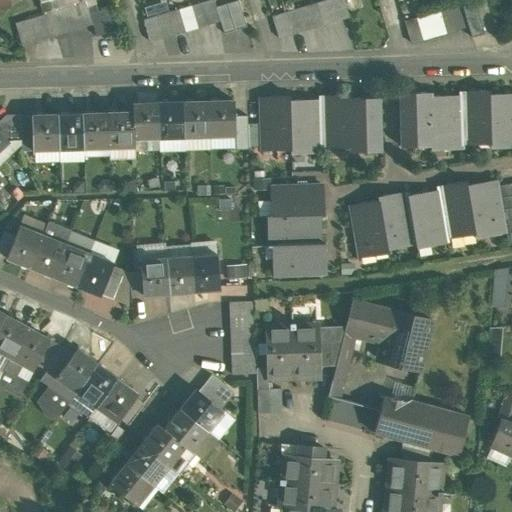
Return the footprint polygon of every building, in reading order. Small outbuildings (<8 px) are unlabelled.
[(212,0),(211,0),(201,3),(207,24),(219,21),(215,7),(212,0)] [(238,0),(227,4),(235,30),(246,27),(238,0)] [(343,0),(325,0),(319,2),(326,23),(349,17),(343,0)] [(475,1),(462,5),(468,27),(471,38),(484,34),(475,1)] [(319,2),(308,5),(314,27),(326,23),(319,2)] [(86,3),(61,10),(67,31),(92,24),(89,14),(86,3)] [(201,3),(190,7),(196,28),(207,24),(201,3)] [(235,30),(227,4),(215,7),(219,21),(223,34),(235,30)] [(308,5),(296,9),(303,30),(314,27),(308,5)] [(462,5),(451,8),(456,30),(468,27),(462,5)] [(112,6),(89,14),(92,24),(96,36),(119,29),(112,6)] [(190,7),(178,10),(185,31),(196,28),(190,7)] [(451,8),(440,11),(446,33),(456,30),(451,8)] [(296,9),(284,12),(290,34),(303,30),(296,9)] [(61,10),(49,14),(55,35),(67,31),(61,10)] [(178,10),(167,13),(174,35),(185,31),(178,10)] [(440,11),(428,14),(434,36),(446,33),(440,11)] [(284,12),(271,16),(277,38),(290,34),(284,12)] [(167,13),(155,17),(162,38),(174,35),(167,13)] [(49,14),(38,17),(44,38),(55,35),(49,14)] [(428,14),(416,18),(422,39),(434,36),(428,14)] [(38,17),(27,20),(33,41),(44,38),(38,17)] [(155,17),(143,21),(149,42),(162,38),(155,17)] [(416,18),(403,21),(410,43),(422,39),(416,18)] [(27,20),(15,24),(21,44),(33,41),(27,20)] [(489,91),(474,91),(474,93),(460,93),(459,94),(460,150),(461,149),(461,145),(477,145),(477,144),(489,143),(490,149),(489,91)] [(511,95),(504,96),(504,95),(490,95),(489,91),(490,149),(491,149),(491,147),(504,147),(504,148),(511,147),(511,95)] [(429,93),(415,93),(415,94),(399,95),(401,147),(418,147),(418,146),(430,145),(430,150),(431,150),(429,93)] [(459,97),(444,98),(444,96),(430,97),(430,93),(429,93),(431,150),(432,150),(432,149),(444,149),(444,150),(460,150),(459,94),(458,94),(459,97)] [(334,97),(319,97),(319,98),(318,98),(320,153),(321,153),(321,149),(336,149),(337,148),(349,147),(349,153),(350,153),(348,95),(334,95),(334,97)] [(363,99),(349,99),(349,95),(348,95),(350,153),(350,151),(363,151),(363,152),(380,152),(379,99),(363,100),(363,99)] [(289,97),(274,97),(274,98),(259,99),(259,124),(260,148),(260,151),(277,151),(277,149),(290,149),(290,154),(291,154),(289,97)] [(304,101),(304,100),(290,101),(290,97),(289,97),(291,154),(291,153),(304,152),(304,154),(320,153),(318,98),(318,101),(304,101)] [(234,102),(208,103),(209,137),(234,136),(236,136),(235,116),(234,102)] [(208,103),(182,104),(184,138),(200,137),(209,137),(208,103)] [(182,104),(158,105),(159,139),(184,138),(182,104)] [(158,105),(133,106),(133,113),(134,139),(159,139),(158,105)] [(133,113),(108,114),(109,149),(110,149),(135,147),(134,139),(133,113)] [(108,114),(83,115),(85,149),(109,149),(108,114)] [(20,115),(6,116),(0,121),(0,132),(7,140),(21,139),(20,118),(20,115)] [(83,115),(58,116),(59,150),(85,149),(83,115)] [(58,116),(31,117),(32,151),(59,150),(58,116)] [(247,116),(235,116),(236,136),(234,136),(235,149),(248,148),(247,116)] [(31,117),(20,118),(21,139),(22,152),(32,151),(31,117)] [(259,124),(247,124),(248,148),(260,148),(259,124)] [(0,132),(0,149),(8,141),(7,140),(0,132)] [(465,182),(451,184),(451,185),(436,188),(436,189),(437,192),(446,243),(447,243),(446,239),(462,237),(461,236),(474,234),(475,239),(475,238),(465,182)] [(481,185),(481,183),(467,186),(466,182),(465,182),(475,238),(476,238),(476,237),(488,235),(488,236),(505,233),(499,198),(497,186),(497,183),(481,185)] [(511,183),(497,186),(499,198),(511,195),(511,183)] [(322,184),(269,186),(270,216),(266,216),(266,217),(324,215),(323,200),(322,200),(322,184)] [(437,192),(423,195),(422,193),(409,196),(408,194),(407,194),(417,248),(417,247),(430,245),(430,246),(446,243),(437,192)] [(408,193),(393,196),(392,194),(378,197),(388,254),(388,253),(387,249),(400,246),(400,247),(416,245),(416,249),(417,248),(407,194),(408,194),(408,193)] [(511,195),(499,198),(501,210),(511,208),(511,195)] [(378,201),(364,203),(364,204),(349,207),(358,259),(374,256),(374,255),(387,253),(387,254),(388,254),(378,197),(377,197),(378,201)] [(511,208),(501,210),(503,222),(511,220),(511,208)] [(324,215),(266,217),(266,218),(267,218),(268,230),(267,230),(267,247),(273,247),(325,245),(325,244),(320,244),(319,230),(320,230),(320,216),(324,215)] [(511,220),(503,222),(505,233),(511,232),(511,220)] [(59,226),(48,222),(42,235),(54,239),(59,226)] [(42,235),(20,226),(15,236),(7,256),(7,257),(30,267),(42,235)] [(71,231),(59,226),(54,239),(66,244),(71,232),(71,231)] [(15,236),(4,232),(0,242),(0,253),(7,256),(15,236)] [(94,241),(71,232),(66,244),(78,249),(90,253),(94,241)] [(54,239),(42,235),(30,267),(53,276),(65,248),(53,243),(54,239)] [(66,244),(54,239),(53,243),(65,248),(66,244)] [(78,249),(66,244),(65,248),(53,276),(76,286),(88,257),(76,253),(78,249)] [(325,245),(273,247),(273,260),(272,260),(272,277),(325,275),(324,259),(325,259),(325,245)] [(90,253),(78,249),(76,253),(88,257),(90,253)] [(88,257),(76,286),(101,296),(111,271),(114,264),(90,253),(88,257)] [(217,254),(191,256),(194,291),(220,289),(217,254)] [(191,256),(166,258),(169,294),(194,291),(191,256)] [(166,258),(140,260),(141,271),(143,294),(143,296),(169,294),(166,258)] [(227,278),(247,274),(245,263),(225,266),(227,278)] [(506,268),(494,270),(492,292),(504,293),(506,268)] [(122,276),(111,271),(102,294),(113,299),(122,276)] [(141,271),(128,272),(130,295),(143,294),(141,271)] [(504,293),(492,292),(491,306),(503,307),(504,293)] [(252,314),(252,301),(229,302),(230,314),(252,314)] [(393,311),(352,301),(344,330),(344,332),(356,335),(381,341),(385,342),(393,311)] [(432,320),(393,311),(385,342),(381,341),(377,357),(380,361),(398,365),(402,363),(420,367),(432,320)] [(252,314),(230,314),(230,326),(253,326),(252,314)] [(0,324),(0,355),(2,353),(10,358),(27,327),(5,315),(0,324)] [(253,337),(253,326),(230,326),(230,338),(253,337)] [(10,358),(0,375),(0,381),(21,393),(37,363),(50,340),(27,327),(10,358)] [(289,328),(266,329),(267,372),(267,377),(293,376),(292,328),(289,328)] [(294,328),(292,328),(293,376),(318,375),(318,366),(317,342),(317,331),(317,328),(294,328)] [(500,328),(489,328),(487,347),(499,348),(500,328)] [(344,330),(317,331),(317,342),(329,342),(330,365),(335,365),(344,332),(344,330)] [(356,335),(344,332),(335,365),(331,383),(343,386),(356,335)] [(253,337),(230,338),(230,350),(253,349),(253,337)] [(62,346),(50,340),(37,363),(46,370),(49,366),(62,346)] [(329,342),(317,342),(318,366),(330,366),(330,365),(329,342)] [(74,352),(62,346),(49,366),(60,371),(74,352)] [(499,348),(487,347),(485,361),(497,362),(499,348)] [(98,364),(77,348),(74,352),(60,371),(59,373),(70,382),(68,385),(77,392),(79,388),(98,364)] [(253,349),(230,350),(231,362),(254,361),(253,349)] [(254,361),(231,362),(231,374),(254,374),(254,361)] [(98,364),(79,388),(90,396),(88,400),(97,407),(118,378),(98,364)] [(60,371),(49,366),(46,370),(40,380),(48,386),(69,402),(77,392),(68,385),(70,382),(59,373),(60,371)] [(267,372),(255,373),(256,389),(267,389),(267,377),(267,372)] [(118,378),(97,407),(117,423),(120,420),(135,398),(139,394),(118,378)] [(69,402),(48,386),(37,401),(58,417),(69,402)] [(228,400),(211,386),(204,395),(221,409),(228,400)] [(77,392),(69,402),(90,416),(97,407),(88,400),(90,396),(79,388),(77,392)] [(279,388),(267,389),(268,413),(280,413),(279,388)] [(204,395),(197,389),(180,410),(207,432),(224,411),(204,395)] [(267,389),(256,389),(257,414),(268,413),(267,389)] [(507,454),(511,442),(511,394),(505,393),(499,423),(489,445),(507,454)] [(468,416),(424,405),(421,406),(384,396),(374,433),(457,455),(468,416)] [(135,398),(120,420),(128,426),(144,405),(135,398)] [(207,432),(180,410),(164,430),(185,447),(191,452),(207,432)] [(164,430),(158,425),(142,444),(170,466),(185,447),(164,430)] [(429,448),(401,441),(400,460),(428,462),(429,448)] [(170,466),(142,444),(126,463),(154,486),(170,466)] [(299,446),(280,444),(285,457),(298,458),(299,446)] [(323,448),(299,446),(298,458),(322,461),(323,448)] [(298,458),(285,457),(283,482),(331,486),(333,462),(322,461),(298,458)] [(400,460),(391,459),(389,489),(436,493),(439,463),(428,462),(400,460)] [(154,486),(126,463),(110,483),(138,505),(154,486)] [(331,486),(283,482),(281,506),(287,507),(329,510),(331,486)] [(434,511),(436,493),(389,489),(386,511),(434,511)]
